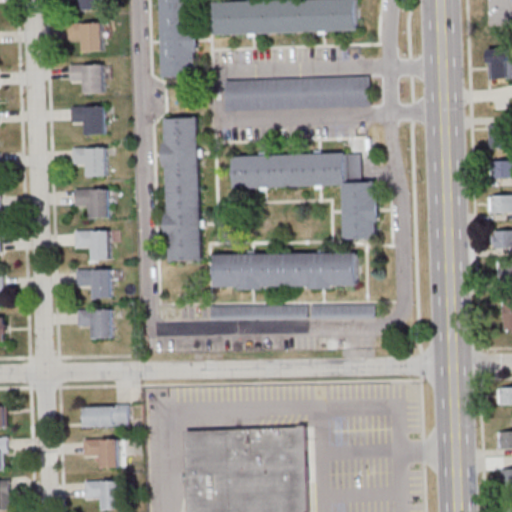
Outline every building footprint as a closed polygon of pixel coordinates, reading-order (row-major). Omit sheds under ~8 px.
[(82,0),(83,9),(103,9),(103,0),(82,0)] [(195,0),(198,75),(167,76),(164,0),(195,0)] [(244,0),(360,0),(361,29),(218,34),(216,1),(244,0)] [(106,22),(71,22),(71,41),(84,41),(84,50),(106,50),(106,22)] [(491,79),(511,78),(511,47),(491,48),(491,79)] [(107,64),(73,64),(73,83),(85,83),(85,92),(107,92),(107,64)] [(227,80),(372,75),(373,105),(228,110),(227,80)] [(108,106),(73,106),(73,124),(87,124),(87,133),(108,133),(108,106)] [(206,260),(173,261),(168,118),(201,116),(206,260)] [(490,148),(508,148),(508,124),(490,124),(490,148)] [(109,175),(109,147),(76,147),(76,164),(89,164),(89,175),(109,175)] [(347,183),(238,187),(237,156),(364,152),(365,180),(378,180),(380,238),(349,239),(347,183)] [(511,159),(498,160),(498,178),(511,177),(511,159)] [(89,218),(111,218),(111,188),(78,188),(78,207),(89,207),(89,218)] [(511,194),(491,195),(491,212),(511,212),(511,194)] [(113,230),(78,230),(78,249),(90,249),(90,259),(113,259),(113,230)] [(511,230),(494,230),(494,249),(511,248),(511,230)] [(360,252),(360,285),(218,287),(217,253),(360,252)] [(500,281),(511,281),(511,258),(500,259),(500,281)] [(92,297),(114,297),(114,268),(79,268),(79,288),(92,288),(92,297)] [(314,305),(378,304),(378,317),(314,318),(314,305)] [(213,307),(309,305),(309,318),(213,319),(213,307)] [(180,306),(180,318),(208,318),(208,306),(180,306)] [(115,337),(115,309),(81,309),(81,326),(92,326),(92,337),(115,337)] [(0,340),(8,341),(8,316),(0,315),(0,340)] [(511,386),(501,386),(501,404),(511,403),(511,386)] [(131,404),(85,404),(85,426),(131,426),(131,404)] [(0,426),(9,427),(9,407),(0,406),(0,426)] [(188,430),(190,511),(310,511),(308,425),(188,430)] [(511,430),(501,430),(501,448),(511,447),(511,430)] [(0,469),(10,469),(10,437),(0,436),(0,469)] [(121,438),(87,438),(87,456),(98,456),(98,467),(121,467),(121,438)] [(0,509),(12,509),(12,480),(0,479),(0,509)] [(87,499),(100,499),(100,509),(122,509),(122,479),(87,479),(87,499)]
